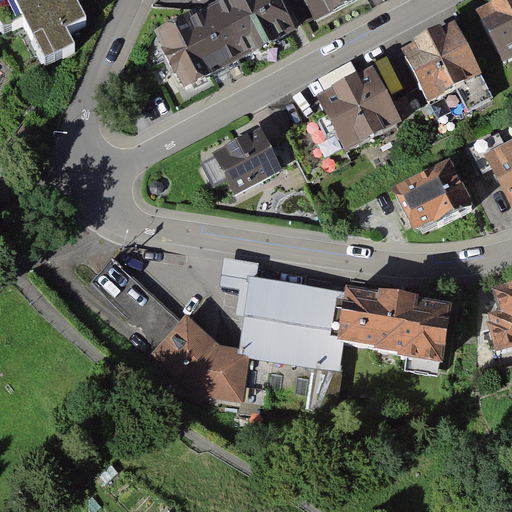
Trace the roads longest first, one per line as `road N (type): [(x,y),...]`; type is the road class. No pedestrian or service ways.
road 1 (residential): [(511,256),(394,271),(247,250),(125,224),(85,189)]
road 2 (residential): [(85,189),(440,0)]
road 3 (residential): [(85,189),(82,117),(129,0)]
road 4 (track): [(147,348),(37,255)]
